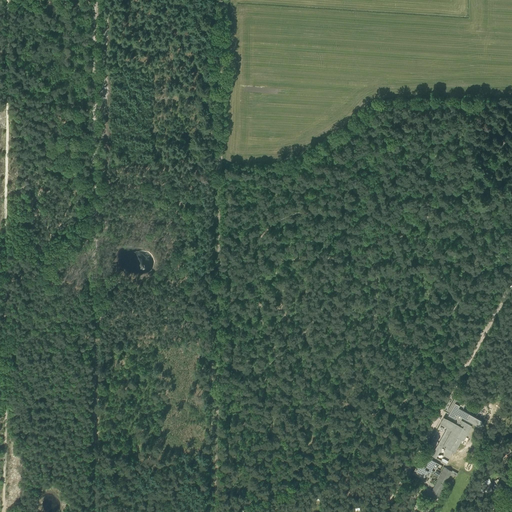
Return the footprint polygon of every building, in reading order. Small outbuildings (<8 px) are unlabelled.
[(448,414),(455,418),(457,414),(481,428),(483,423),(481,422),(482,420),(462,409),(465,404),(461,401),(461,402),(456,399),(455,402),(452,401),(447,410),(450,411),(448,414)] [(445,431),(431,456),(436,458),(443,446),(444,447),(445,447),(444,450),(450,454),(452,451),(454,452),(457,447),(458,447),(461,440),(463,441),(472,426),(463,421),(461,420),(458,425),(446,418),(443,417),(440,423),(447,427),(445,430),(445,431)] [(500,449),(502,451),(499,453),(502,457),(507,453),(507,454),(511,451),(510,450),(509,449),(506,445),(500,449)] [(412,473),(418,476),(420,472),(425,475),(428,471),(430,472),(436,462),(429,459),(425,466),(423,465),(422,467),(418,465),(416,468),(415,467),(412,473)] [(442,473),(432,492),(428,489),(424,495),(435,501),(452,471),(444,467),(441,472),(442,473)] [(494,489),(494,488),(493,487),(491,482),(482,487),(485,493),(490,490),(490,491),(490,490),(493,488),(494,489)]
